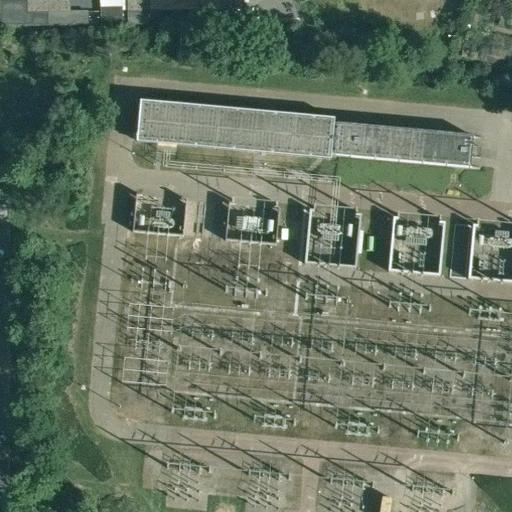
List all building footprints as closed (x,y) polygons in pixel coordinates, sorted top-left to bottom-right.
[(198,26),(198,25),(197,0),(172,0),(150,0),(150,25),(150,26),(198,26)] [(219,0),(204,0),(198,0),(199,12),(220,11),(219,0)] [(240,11),(239,0),(223,0),(224,11),(240,11)] [(0,26),(48,26),(48,13),(27,13),(27,1),(0,2),(0,26)] [(48,1),(27,1),(27,13),(48,13),(48,1)] [(70,1),(48,1),(48,13),(70,13),(70,1)] [(148,1),(127,1),(127,12),(148,13),(148,1)] [(90,3),(75,3),(75,13),(86,13),(90,13),(90,3)] [(70,13),(48,13),(48,26),(86,26),(86,13),(75,13),(70,13)] [(127,26),(148,26),(148,13),(127,13),(127,26)] [(473,137),(332,124),(333,122),(141,104),(137,143),(329,161),(330,158),(470,170),(471,159),(480,160),(481,149),(472,148),(473,137)]
